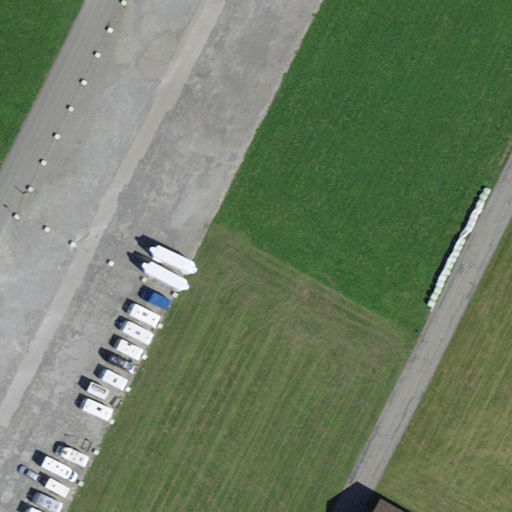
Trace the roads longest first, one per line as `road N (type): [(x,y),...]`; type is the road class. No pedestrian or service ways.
road 1 (unclassified): [(347,511),(511,185)]
road 2 (unclassified): [(107,0),(0,207)]
